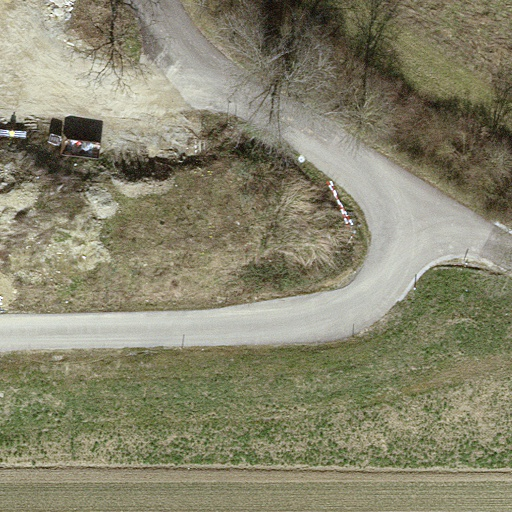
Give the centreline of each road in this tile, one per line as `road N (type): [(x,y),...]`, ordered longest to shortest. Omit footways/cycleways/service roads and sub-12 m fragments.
road 1 (track): [(0,344),(351,317),(391,275),(381,204),(349,159)]
road 2 (track): [(176,84),(246,100),(511,251)]
road 3 (residential): [(0,91),(176,84),(168,32),(152,0)]
